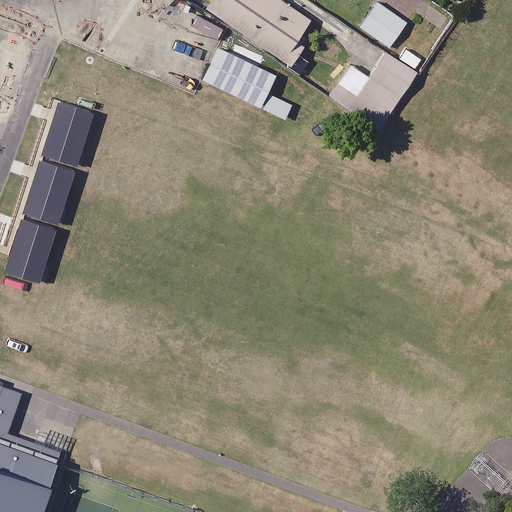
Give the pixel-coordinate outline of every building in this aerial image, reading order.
[(312,15),(290,0),(213,0),(208,7),(289,64),(307,39),(300,33),(312,15)] [(407,20),(378,0),(377,0),(360,25),(389,46),(407,20)] [(216,45),(201,79),(258,105),(274,71),(216,45)] [(416,71),(387,52),(371,76),(350,62),(330,93),(380,126),(416,71)] [(0,511),(37,511),(60,450),(5,430),(19,392),(0,384),(0,511)]
